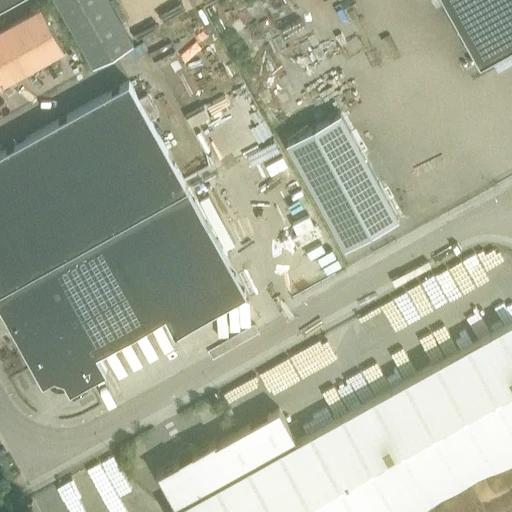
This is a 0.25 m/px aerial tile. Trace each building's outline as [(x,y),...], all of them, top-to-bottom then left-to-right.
[(56,0),(94,66),(134,43),(109,0),(56,0)] [(511,0),(445,0),(480,62),(511,44),(511,0)] [(0,86),(66,50),(42,7),(0,29),(0,86)] [(130,80),(0,151),(0,277),(183,176),(130,80)] [(346,246),(399,217),(341,112),(288,141),(346,246)] [(183,176),(0,277),(0,303),(44,382),(48,380),(48,379),(49,380),(54,377),(58,383),(64,379),(68,385),(71,390),(107,370),(97,352),(131,334),(166,314),(176,332),(247,292),(183,176)] [(337,364),(387,344),(375,316),(326,336),(337,364)] [(412,511),(511,456),(511,319),(297,439),(280,408),(216,443),(218,446),(161,477),(180,511),(179,511),(412,511)] [(90,465),(113,455),(107,443),(84,454),(90,465)]
